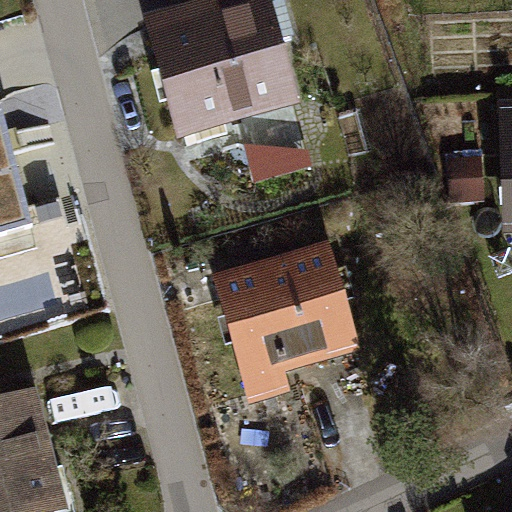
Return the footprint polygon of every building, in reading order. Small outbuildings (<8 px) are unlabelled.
[(198,0),(199,4),(147,18),(180,141),(293,111),(263,0),(198,0)] [(511,90),(503,90),(506,239),(511,239),(511,90)] [(3,121),(0,122),(0,263),(38,253),(33,235),(34,234),(13,156),(3,121)] [(328,247),(214,280),(252,408),(290,396),(285,380),(361,357),(328,247)] [(65,511),(35,396),(0,405),(0,511),(65,511)]
